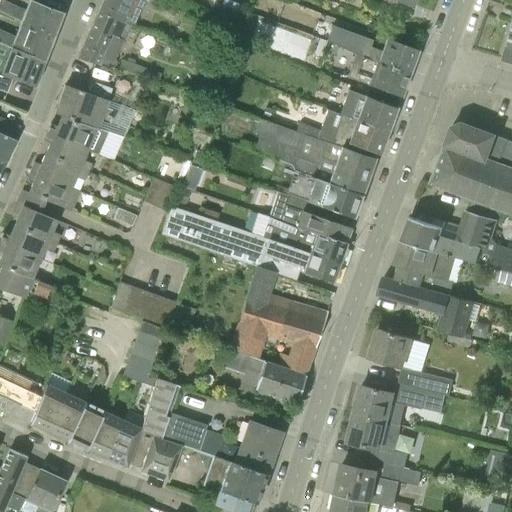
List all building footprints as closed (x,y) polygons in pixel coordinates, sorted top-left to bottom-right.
[(61,12),(30,0),(25,13),(1,2),(0,3),(0,12),(21,22),(21,23),(54,36),(63,13),(61,12)] [(141,0),(151,4),(153,0),(102,0),(97,12),(129,26),(141,0)] [(76,59),(98,65),(113,69),(115,62),(113,61),(122,42),(111,37),(112,35),(123,39),(129,26),(97,12),(76,59)] [(0,42),(44,61),(54,36),(21,23),(16,37),(0,30),(0,42)] [(343,36),(339,46),(355,53),(409,74),(418,51),(379,36),(374,49),(343,36)] [(12,77),(33,87),(34,87),(44,61),(0,42),(0,91),(5,94),(12,77)] [(369,86),(400,97),(401,98),(409,74),(355,53),(346,77),(369,86)] [(146,70),(146,69),(122,60),(118,69),(143,78),(146,70)] [(61,116),(96,130),(97,129),(98,129),(108,101),(65,85),(55,114),(61,116)] [(338,114),(388,131),(397,108),(348,90),(338,114)] [(353,146),(376,154),(379,155),(388,131),(338,114),(327,110),(319,130),(299,122),(295,132),(352,151),(353,146)] [(88,149),(96,130),(61,116),(57,126),(50,123),(47,131),(88,149)] [(361,195),(374,158),(352,151),(295,132),(258,118),(253,132),(256,133),(249,151),(283,164),(293,171),(361,195)] [(471,200),(505,213),(511,215),(511,141),(463,122),(452,127),(431,184),(471,200)] [(44,154),(87,173),(91,164),(83,160),(88,149),(47,131),(43,140),(49,143),(44,154)] [(0,166),(3,168),(16,140),(0,132),(0,166)] [(84,181),(87,173),(44,154),(40,164),(34,161),(30,170),(72,187),(76,178),(84,181)] [(28,192),(71,211),(75,202),(67,198),(72,187),(30,170),(27,178),(32,181),(28,192)] [(314,205),(352,218),(361,195),(293,171),(285,194),(314,205)] [(143,202),(154,207),(164,183),(153,178),(143,202)] [(154,207),(165,212),(176,188),(164,183),(154,207)] [(350,228),(349,228),(311,214),(314,205),(285,194),(277,191),(268,217),(345,244),(350,228)] [(505,213),(471,200),(467,211),(465,211),(455,240),(440,235),(444,227),(410,217),(402,241),(456,257),(477,263),(482,248),(488,250),(496,223),(501,224),(505,213)] [(15,225),(57,243),(60,235),(52,232),(57,221),(17,203),(13,212),(19,215),(15,225)] [(332,283),(338,264),(261,237),(195,214),(170,207),(161,234),(180,241),(223,256),(255,266),(277,273),(296,280),(299,271),(332,283)] [(261,237),(338,264),(345,244),(268,217),(261,237)] [(53,253),(57,243),(15,225),(9,236),(3,234),(0,240),(0,241),(40,259),(45,249),(53,253)] [(31,279),(32,279),(40,259),(0,241),(0,252),(2,253),(0,257),(0,267),(1,268),(0,270),(0,290),(23,300),(31,279)] [(393,281),(448,297),(452,282),(450,281),(456,257),(402,241),(393,265),(397,266),(393,281)] [(490,266),(511,272),(511,248),(496,244),(490,266)] [(327,313),(287,301),(270,295),(277,273),(255,266),(251,276),(244,298),(228,348),(254,357),(256,358),(263,335),(275,339),(291,344),(287,356),(279,353),(275,364),(305,374),(327,313)] [(486,280),(511,286),(511,272),(490,266),(486,280)] [(450,333),(464,337),(469,319),(475,321),(479,306),(448,297),(393,281),(383,278),(378,294),(442,313),(438,330),(450,333)] [(110,307),(122,311),(131,286),(119,282),(110,307)] [(122,311),(132,315),(141,290),(131,286),(122,311)] [(132,315),(145,319),(154,294),(141,290),(132,315)] [(145,319),(155,323),(164,298),(154,294),(145,319)] [(155,323),(167,327),(176,302),(164,298),(155,323)] [(0,343),(2,345),(12,323),(0,318),(0,343)] [(161,340),(165,330),(142,321),(138,332),(161,340)] [(369,357),(402,367),(411,339),(378,329),(369,357)] [(138,332),(134,343),(157,351),(161,340),(138,332)] [(153,362),(157,351),(134,343),(130,354),(153,362)] [(255,389),(295,403),(305,374),(275,364),(256,358),(254,357),(228,348),(225,347),(219,366),(243,374),(240,384),(255,389)] [(149,373),(153,362),(130,354),(126,365),(149,373)] [(140,382),(151,386),(154,380),(148,378),(149,373),(126,365),(122,376),(140,382)] [(445,395),(449,396),(453,379),(421,372),(411,369),(407,386),(427,390),(445,395)] [(0,406),(30,421),(41,393),(0,374),(0,406)] [(139,429),(139,431),(160,438),(182,445),(192,449),(213,456),(220,435),(168,417),(179,387),(154,378),(154,380),(151,386),(137,428),(139,429)] [(29,423),(48,431),(65,394),(45,384),(41,393),(30,421),(29,423)] [(422,410),(425,399),(427,390),(407,386),(400,384),(397,394),(395,394),(361,386),(355,414),(388,422),(400,426),(405,406),(422,410)] [(48,431),(67,440),(84,403),(65,394),(48,431)] [(86,451),(87,449),(104,412),(84,402),(84,403),(67,440),(66,441),(86,451)] [(87,449),(105,457),(121,420),(104,412),(87,449)] [(381,462),(402,467),(404,466),(407,454),(394,451),(400,426),(388,423),(388,422),(355,414),(348,442),(368,447),(366,458),(381,462)] [(126,466),(127,464),(139,431),(139,429),(137,428),(121,420),(105,457),(126,466)] [(247,421),(239,442),(233,463),(266,474),(280,432),(247,421)] [(139,431),(127,464),(139,469),(138,471),(168,482),(182,445),(160,438),(139,431)] [(2,511),(5,506),(18,511),(25,498),(11,492),(23,462),(26,457),(10,449),(0,471),(0,511),(2,511)] [(203,485),(256,504),(266,474),(233,463),(214,456),(203,485)] [(335,494),(369,502),(372,502),(393,507),(402,467),(381,462),(366,458),(364,469),(342,464),(335,494)] [(48,511),(64,481),(23,462),(11,492),(25,498),(18,511),(48,511)] [(331,511),(367,511),(369,502),(335,494),(331,511)]
